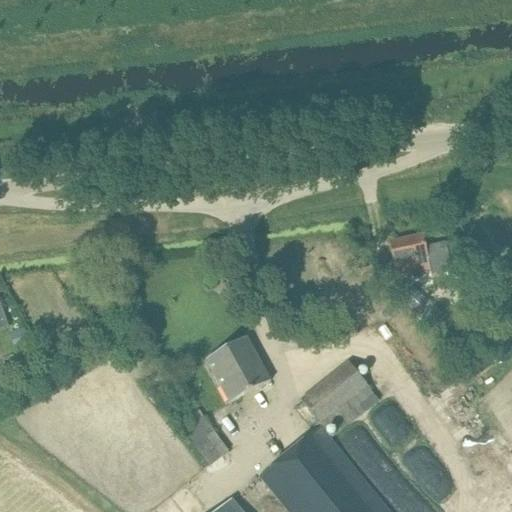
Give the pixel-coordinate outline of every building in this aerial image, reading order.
[(426,248),(423,236),(389,243),(396,275),(430,268),(432,275),(452,271),(446,244),(426,248)] [(449,290),(470,275),(466,269),(452,278),(448,277),(445,279),(444,282),(449,290)] [(414,317),(427,306),(411,288),(399,300),(414,317)] [(115,291),(99,295),(104,309),(119,305),(115,291)] [(0,330),(9,327),(0,301),(0,330)] [(17,350),(31,344),(25,328),(10,334),(17,350)] [(230,404),(252,392),(270,382),(246,339),(206,361),(230,404)] [(330,439),(378,401),(349,363),(301,401),(330,439)] [(203,418),(186,430),(197,445),(214,433),(203,418)] [(289,511),(384,511),(318,430),(261,477),(289,511)] [(238,477),(257,462),(241,443),(223,458),(238,477)] [(237,511),(229,502),(216,511),(237,511)]
